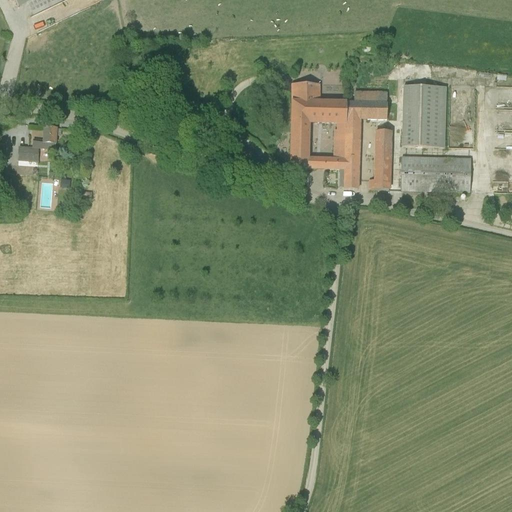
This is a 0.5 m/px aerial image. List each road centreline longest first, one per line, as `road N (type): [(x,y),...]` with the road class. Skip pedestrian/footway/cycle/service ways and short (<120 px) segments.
road 1 (unclassified): [(328,207),(83,117),(0,102)]
road 2 (unclassified): [(301,511),(335,270),(337,233),(328,207)]
road 3 (unclassified): [(328,207),(367,203),(511,235)]
